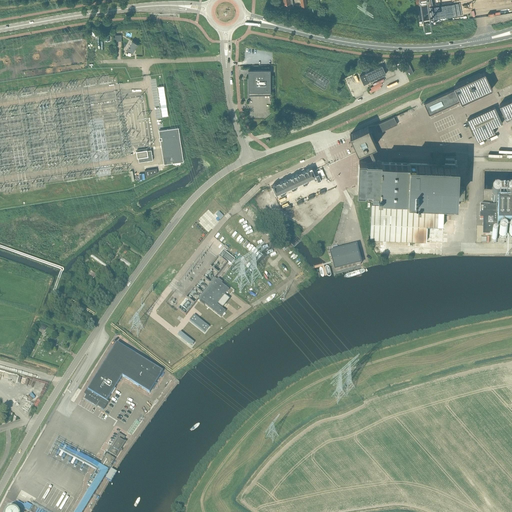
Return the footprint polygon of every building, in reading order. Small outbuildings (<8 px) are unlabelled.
[(282,0),(283,5),(284,5),(285,8),(293,7),(292,0),(282,0)] [(136,43),(135,42),(135,43),(132,41),(127,49),(133,53),(138,44),(136,43)] [(404,66),(405,68),(408,75),(413,73),(409,63),(404,66)] [(360,76),(364,84),(386,74),(382,65),(360,76)] [(248,70),(248,95),(271,95),(270,69),(248,70)] [(424,103),(429,115),(460,100),(461,103),(492,89),(485,72),(454,86),(455,89),(424,103)] [(511,98),(499,105),(506,119),(511,116),(511,98)] [(493,127),(502,123),(495,107),(467,119),(477,140),(495,133),(493,127)] [(376,125),(379,133),(397,124),(394,117),(376,125)] [(350,135),(358,153),(376,145),(368,126),(350,135)] [(159,130),(164,164),(184,161),(178,127),(159,130)] [(138,158),(139,162),(153,160),(151,150),(147,151),(147,150),(136,151),(137,158),(138,158)] [(368,193),(368,196),(380,196),(380,198),(414,200),(414,204),(423,205),(423,201),(456,201),(456,200),(464,201),(465,186),(456,186),(457,165),(454,165),(454,159),(445,158),(445,161),(442,161),(442,165),(381,162),(381,163),(366,162),(366,161),(359,161),(359,166),(358,192),(365,193),(368,193)] [(157,168),(145,170),(146,177),(157,173),(157,168)] [(312,168),(306,170),(310,179),(314,178),(315,181),(317,180),(318,182),(321,181),(321,180),(319,175),(316,177),(312,168)] [(306,170),(300,173),(306,185),(308,184),(306,181),(310,179),(306,170)] [(300,173),(294,175),(299,185),(302,183),(304,186),(306,185),(300,173)] [(294,175),(289,178),(295,191),(297,190),(295,186),(299,185),(294,175)] [(289,178),(283,181),(287,190),(291,188),(292,192),(295,191),(289,178)] [(283,181),(278,183),(283,196),(285,195),(284,191),(287,190),(283,181)] [(283,196),(278,183),(272,186),(276,195),(280,193),(281,197),(283,196)] [(370,239),(438,242),(443,242),(443,233),(454,233),(454,222),(443,221),(444,207),(372,204),(370,239)] [(484,235),(497,235),(497,230),(511,230),(511,206),(480,206),(480,219),(486,219),(485,225),(484,225),(484,235)] [(330,253),(335,271),(361,264),(359,257),(361,256),(359,247),(356,248),(356,246),(339,251),(337,244),(332,246),(334,252),(330,253)] [(219,255),(231,264),(235,260),(223,250),(219,255)] [(202,295),(198,300),(200,301),(199,302),(204,306),(205,305),(221,317),(225,312),(217,305),(217,304),(223,308),(230,299),(225,295),(229,290),(222,284),(223,283),(218,279),(217,280),(215,279),(211,285),(202,295)] [(194,315),(190,320),(204,332),(209,327),(194,315)] [(180,332),(178,335),(191,346),(194,343),(180,332)] [(97,406),(103,410),(108,403),(109,403),(107,402),(122,376),(150,393),(163,371),(117,343),(88,390),(87,389),(84,394),(85,394),(87,395),(84,399),(97,407),(96,407),(97,407),(97,406)] [(109,453),(116,457),(125,443),(125,442),(124,443),(122,442),(124,438),(119,434),(111,447),(112,448),(109,453)] [(98,468),(107,473),(115,459),(107,454),(98,468)] [(88,485),(96,490),(106,474),(98,468),(90,481),(88,485)] [(109,472),(106,478),(110,481),(113,474),(115,471),(111,469),(109,472)]
